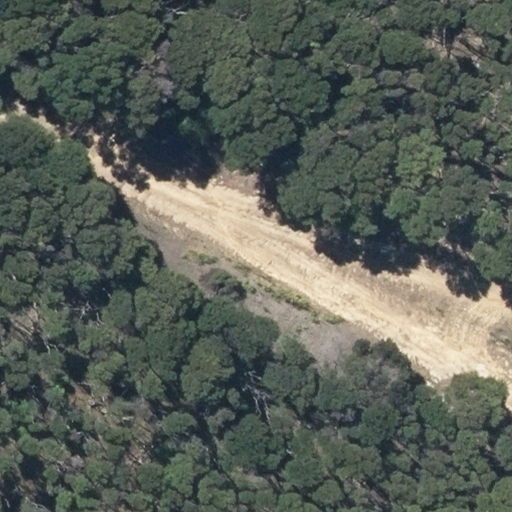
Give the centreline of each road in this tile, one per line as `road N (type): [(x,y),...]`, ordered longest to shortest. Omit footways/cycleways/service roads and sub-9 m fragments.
road 1 (track): [(511,342),(165,241),(0,128)]
road 2 (track): [(165,241),(511,465)]
